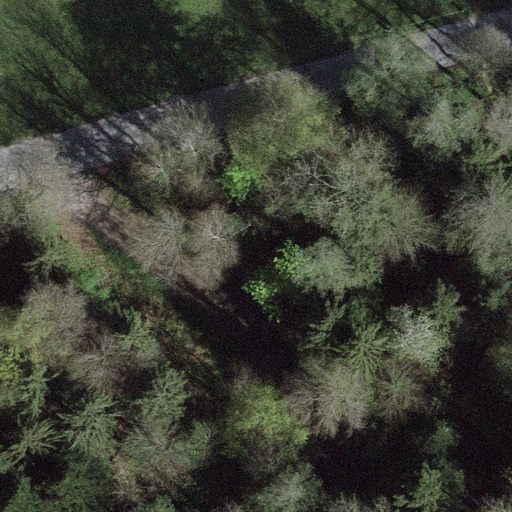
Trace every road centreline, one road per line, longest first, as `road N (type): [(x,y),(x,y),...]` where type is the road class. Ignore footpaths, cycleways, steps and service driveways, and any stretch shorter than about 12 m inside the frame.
road 1 (residential): [(0,175),(511,38)]
road 2 (track): [(346,477),(309,413),(247,338),(156,252),(41,164)]
